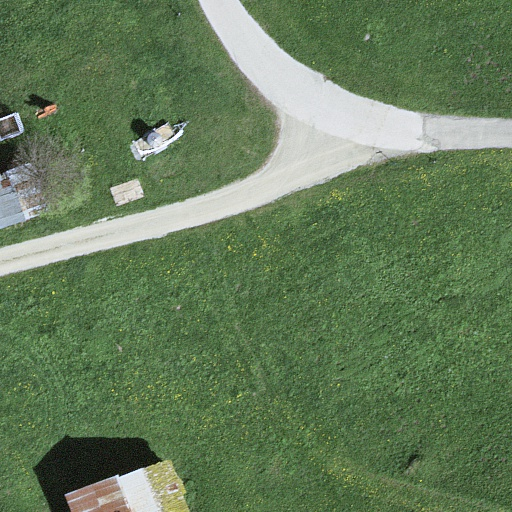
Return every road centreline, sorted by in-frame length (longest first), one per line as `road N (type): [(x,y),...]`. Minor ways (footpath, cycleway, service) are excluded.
road 1 (track): [(467,511),(326,464),(243,336),(197,212)]
road 2 (unclassified): [(349,131),(238,32),(221,0)]
road 3 (unclassified): [(349,131),(511,132)]
